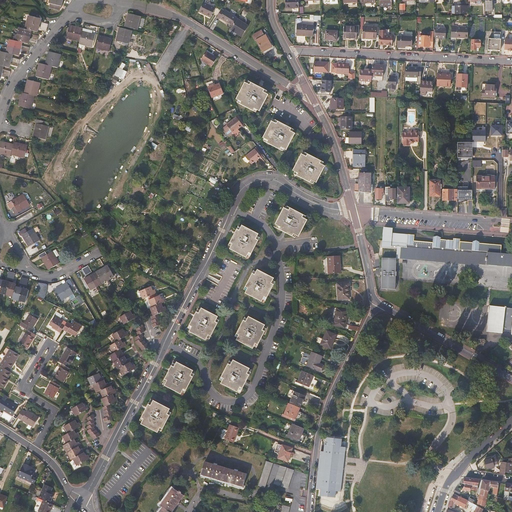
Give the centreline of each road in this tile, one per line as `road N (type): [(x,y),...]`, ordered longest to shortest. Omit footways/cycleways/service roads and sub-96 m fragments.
road 1 (residential): [(164,342),(201,364),(221,400),(248,396),(280,312),(275,246)]
road 2 (residential): [(288,52),(511,60)]
road 3 (residential): [(308,511),(322,419),(375,303)]
road 4 (residential): [(83,500),(164,342)]
road 5 (residential): [(511,223),(353,211)]
road 6 (residential): [(375,303),(511,378)]
road 7 (residential): [(164,342),(231,209)]
road 8 (residential): [(231,209),(245,185),(271,179),(314,203),(353,211)]
road 9 (residential): [(309,93),(190,23)]
road 10 (residential): [(50,343),(24,386),(56,410),(35,449)]
road 11 (residential): [(353,211),(334,142),(309,93)]
road 12 (residential): [(71,13),(13,82),(0,113)]
